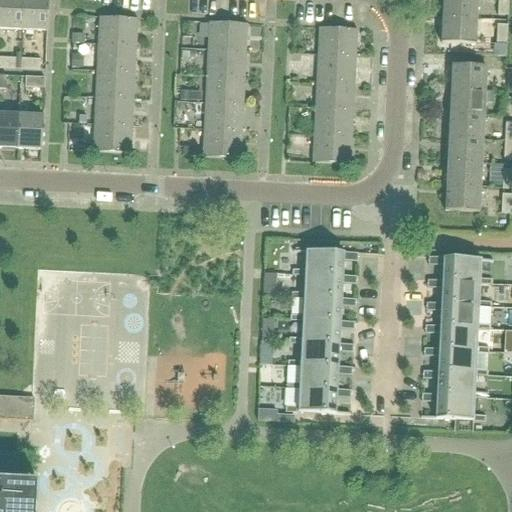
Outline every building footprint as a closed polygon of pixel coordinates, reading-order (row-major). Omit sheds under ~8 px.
[(0,0),(0,32),(22,33),(23,0),(0,0)] [(48,0),(23,0),(22,33),(47,35),(48,0)] [(442,0),(441,20),(477,22),(478,0),(442,0)] [(508,0),(497,0),(497,17),(507,18),(508,0)] [(97,47),(137,49),(138,21),(99,20),(97,47)] [(441,20),(440,45),(476,47),(477,22),(441,20)] [(247,54),(248,27),(209,25),(207,52),(247,54)] [(496,27),(495,46),(506,47),(507,27),(496,27)] [(356,59),(357,32),(318,30),(317,57),(356,59)] [(97,47),(96,73),(135,75),(137,49),(97,47)] [(207,52),(206,79),(245,81),(247,54),(207,52)] [(317,57),(316,84),(355,86),(356,59),(317,57)] [(0,58),(0,69),(16,70),(16,60),(0,58)] [(21,60),(20,70),(39,71),(40,61),(21,60)] [(487,69),(475,68),(451,67),(450,92),(485,93),(487,69)] [(134,102),(135,75),(96,73),(95,100),(134,102)] [(45,79),(26,79),(25,89),(44,89),(45,79)] [(244,107),(245,81),(206,79),(205,105),(244,107)] [(353,113),(355,86),(316,84),(314,111),(353,113)] [(494,94),(485,93),(450,92),(449,116),(484,117),(485,105),(493,105),(494,94)] [(95,100),(94,127),(133,129),(134,102),(95,100)] [(205,105),(203,132),(242,134),(244,107),(205,105)] [(314,111),(313,138),(352,140),(353,113),(314,111)] [(0,150),(16,151),(18,116),(0,114),(0,150)] [(18,116),(16,151),(41,153),(43,117),(18,116)] [(483,142),(484,117),(449,116),(448,140),(483,142)] [(94,127),(92,154),(131,156),(133,129),(94,127)] [(203,132),(202,159),(241,161),(242,134),(203,132)] [(313,138),(312,165),(350,167),(352,140),(313,138)] [(482,166),(483,142),(448,140),(446,164),(482,166)] [(511,162),(511,143),(504,143),(503,162),(511,162)] [(482,166),(446,164),(445,188),(481,190),(482,166)] [(511,171),(503,172),(502,191),(511,191),(511,171)] [(481,190),(445,188),(444,213),(479,214),(481,190)] [(511,196),(501,196),(501,215),(511,216),(511,200),(511,196)] [(305,253),(304,272),(304,277),(342,279),(342,278),(344,255),(316,253),(316,254),(305,253)] [(345,255),(345,263),(358,263),(359,255),(345,255)] [(428,267),(442,268),(442,260),(428,259),(428,267)] [(479,286),(479,281),(480,262),(470,261),(442,260),(442,268),(441,283),(441,284),(479,286)] [(304,278),(303,295),(303,300),(341,302),(341,301),(342,286),(342,279),(304,277),(304,278)] [(342,278),(342,279),(342,286),(356,287),(356,279),(342,278)] [(427,290),(441,291),(441,284),(441,283),(427,282),(427,290)] [(441,291),(440,306),(478,308),(478,304),(479,286),(441,284),(441,291)] [(340,324),(341,309),(341,302),(303,300),(303,301),(302,318),(302,322),(340,324)] [(341,301),(341,302),(341,309),(355,309),(355,301),(341,301)] [(425,313),(440,313),(440,306),(426,305),(425,313)] [(440,313),(439,328),(439,329),(477,331),(477,326),(478,309),(478,308),(440,306),(440,313)] [(302,323),(301,340),(301,345),(339,347),(339,346),(340,331),(340,324),(302,322),(302,323)] [(340,324),(340,331),(354,332),(354,324),(340,324)] [(424,335),(438,336),(439,329),(439,328),(425,328),(424,335)] [(438,336),(438,351),(438,352),(476,354),(476,349),(477,332),(477,331),(439,329),(438,336)] [(301,346),(300,363),(300,368),(338,370),(338,369),(338,354),(339,347),(301,345),(301,346)] [(339,346),(339,347),(338,354),(352,355),(353,347),(339,346)] [(423,358),(437,359),(438,352),(438,351),(423,351),(423,358)] [(437,359),(437,374),(437,375),(474,377),(475,372),(476,355),(476,354),(438,352),(437,359)] [(299,369),(299,386),(298,391),(336,393),(336,392),(337,377),(338,370),(300,368),(299,369)] [(338,369),(338,370),(337,377),(351,377),(352,370),(338,369)] [(422,381),(436,382),(437,375),(437,374),(422,373),(422,381)] [(436,382),(435,397),(435,398),(473,399),(474,395),(474,378),(474,377),(437,375),(436,382)] [(298,392),(297,409),(297,415),(327,417),(327,416),(335,416),(336,400),(336,393),(298,391),(298,392)] [(336,392),(336,393),(336,400),(350,400),(351,393),(336,392)] [(421,404),(435,404),(435,398),(435,397),(421,396),(421,404)] [(0,421),(32,423),(34,400),(0,398),(0,421)] [(435,398),(435,404),(434,421),(442,422),(472,424),(472,417),(473,400),(473,399),(435,398)] [(0,511),(34,511),(36,485),(0,482),(0,511)]
